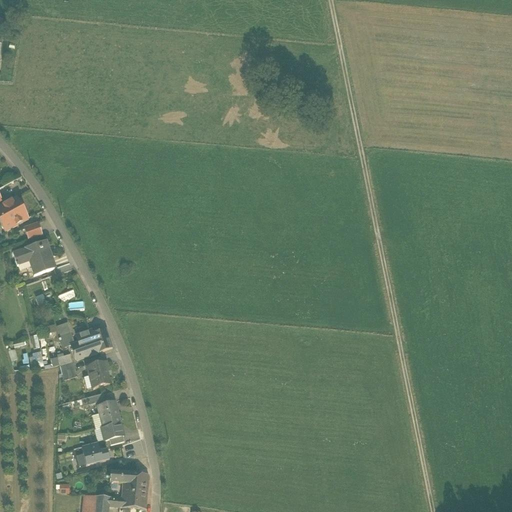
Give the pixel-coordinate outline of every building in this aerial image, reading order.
[(0,206),(0,224),(4,233),(28,220),(17,198),(0,206)] [(24,229),(28,241),(42,236),(38,224),(24,229)] [(30,260),(36,276),(54,270),(50,258),(52,258),(46,242),(23,250),(24,250),(12,254),(17,268),(18,268),(17,265),(30,260)] [(62,301),(75,297),(73,291),(60,296),(62,301)] [(38,304),(53,300),(51,293),(37,297),(38,304)] [(56,320),(58,330),(63,328),(69,328),(66,317),(56,320)] [(58,330),(60,336),(70,333),(69,328),(63,328),(58,330)] [(71,348),(76,361),(112,348),(106,330),(92,335),(91,332),(76,337),(78,344),(76,345),(71,348)] [(60,343),(62,349),(74,345),(70,333),(60,336),(62,342),(60,343)] [(46,341),(50,352),(56,350),(53,339),(46,341)] [(43,353),(29,356),(31,365),(44,362),(43,353)] [(57,360),(59,366),(72,363),(69,356),(57,360)] [(87,368),(92,390),(109,385),(106,373),(108,372),(106,363),(87,368)] [(59,367),(63,382),(75,379),(72,364),(59,367)] [(96,404),(97,407),(105,405),(103,395),(87,399),(88,406),(96,404)] [(99,415),(102,429),(120,425),(117,412),(116,412),(114,406),(115,406),(114,402),(105,405),(97,407),(99,415)] [(102,429),(99,415),(91,417),(95,431),(101,430),(101,429),(102,429)] [(123,437),(120,425),(102,429),(101,429),(101,430),(103,440),(104,442),(109,441),(122,437),(123,437)] [(97,441),(103,440),(101,430),(95,431),(94,431),(97,441)] [(109,441),(110,447),(124,443),(122,437),(109,441)] [(97,444),(81,448),(83,454),(82,454),(83,456),(85,466),(86,467),(109,461),(108,459),(109,458),(108,454),(107,453),(106,451),(100,453),(99,450),(98,450),(97,444)] [(80,468),(85,466),(83,456),(77,457),(80,468)] [(120,493),(122,494),(147,496),(148,476),(110,473),(109,484),(121,485),(120,493)] [(60,485),(60,494),(69,495),(70,485),(60,485)] [(145,511),(147,496),(122,494),(121,500),(96,498),(94,511),(107,511),(108,508),(145,511)] [(84,497),(82,511),(94,511),(96,498),(84,497)]
